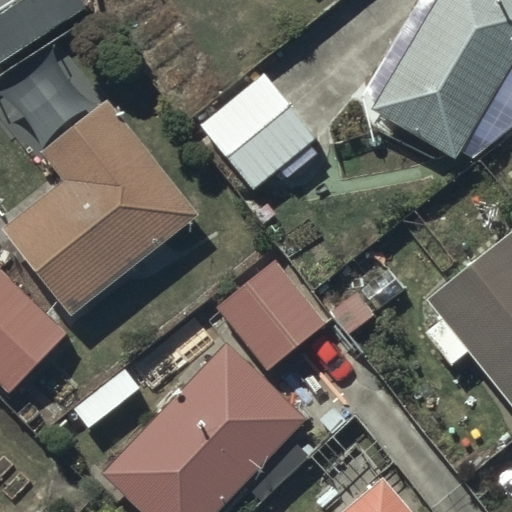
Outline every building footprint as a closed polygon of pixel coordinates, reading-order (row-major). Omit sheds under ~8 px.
[(89,10),(83,0),(0,0),(0,65),(1,68),(89,10)] [(511,67),(511,0),(438,0),(376,109),(460,157),(511,67)] [(263,71),(202,123),(257,189),(319,136),(263,71)] [(68,179),(4,229),(74,317),(203,213),(111,98),(45,151),(68,179)] [(511,232),(429,298),(444,318),(427,332),(453,366),(471,352),(511,403),(511,232)] [(276,257),(217,304),(269,370),(328,323),(276,257)] [(66,334),(0,267),(0,379),(13,391),(66,334)] [(405,288),(389,268),(332,312),(350,335),(376,315),(374,312),(405,288)] [(218,511),(308,419),(228,342),(101,475),(140,511),(218,511)] [(0,504),(19,484),(0,465),(0,504)] [(414,511),(386,479),(345,511),(414,511)]
